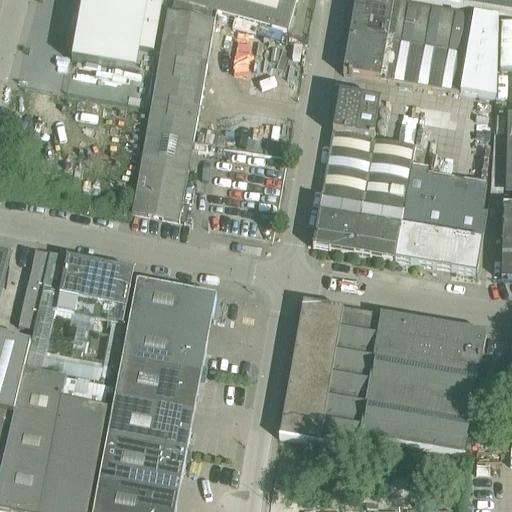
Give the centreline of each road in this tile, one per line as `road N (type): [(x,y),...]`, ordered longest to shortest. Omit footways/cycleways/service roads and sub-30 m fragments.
road 1 (unclassified): [(0,222),(283,281)]
road 2 (unclassified): [(283,281),(339,0)]
road 3 (unclassified): [(250,511),(283,281)]
road 4 (unclassified): [(283,281),(511,312)]
